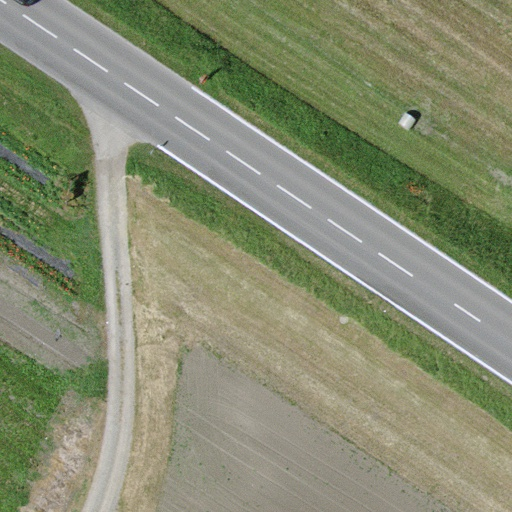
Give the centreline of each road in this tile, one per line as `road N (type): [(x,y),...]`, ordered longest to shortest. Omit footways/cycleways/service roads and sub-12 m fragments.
road 1 (primary): [(511,347),(0,4)]
road 2 (track): [(102,511),(130,409),(107,162),(113,81)]
